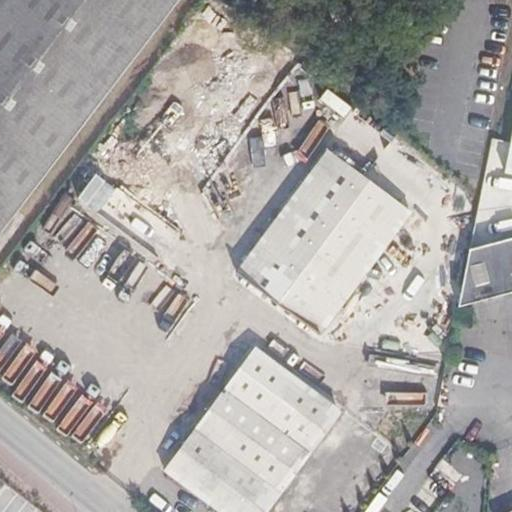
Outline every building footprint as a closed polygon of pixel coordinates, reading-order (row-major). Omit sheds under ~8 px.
[(0,0),(0,231),(178,0),(0,0)] [(327,151),(237,273),(319,334),(410,212),(327,151)] [(511,236),(467,248),(456,304),(511,289),(511,236)] [(302,456),(336,409),(254,349),(165,470),(221,511),(259,511),(294,467),(313,481),(321,470),(302,456)] [(451,511),(463,496),(454,490),(468,469),(445,453),(428,478),(448,492),(433,511),(451,511)]
